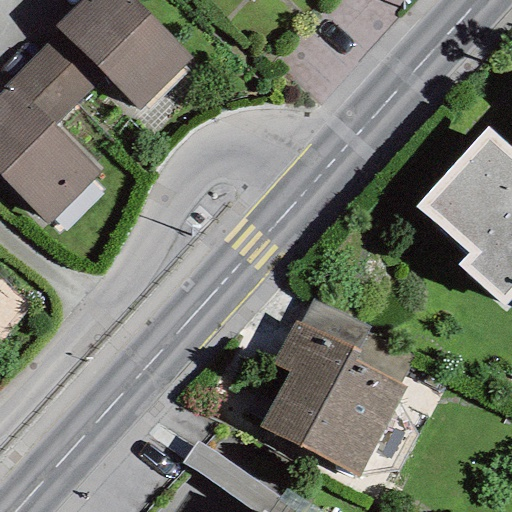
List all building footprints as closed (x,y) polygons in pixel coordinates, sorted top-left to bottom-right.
[(36,56),(79,98),(104,72),(139,105),(190,52),(135,0),(75,0),(54,23),(61,29),(36,56)] [(79,98),(36,56),(12,80),(10,79),(0,89),(0,173),(48,220),(100,167),(55,122),(79,98)] [(511,149),(488,128),(416,208),(467,254),(458,265),(504,306),(511,296),(511,149)] [(358,351),(294,319),(270,365),(286,374),(259,428),(357,478),(405,383),(355,358),(358,351)] [(276,511),(261,502),(254,511),(276,511)]
